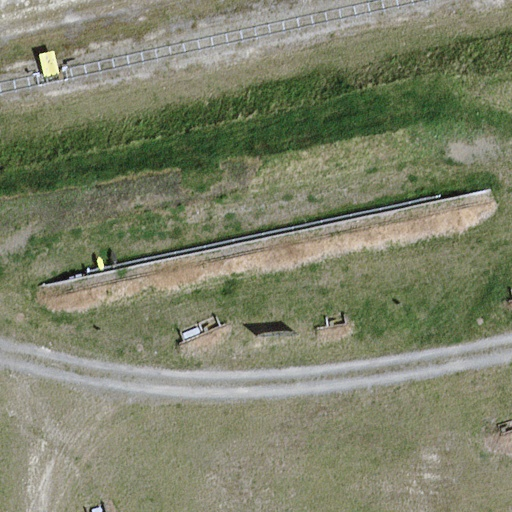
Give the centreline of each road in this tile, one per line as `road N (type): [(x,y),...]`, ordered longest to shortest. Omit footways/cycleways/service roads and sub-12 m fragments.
road 1 (track): [(0,335),(74,358),(299,364),(511,336)]
road 2 (track): [(74,358),(60,511)]
